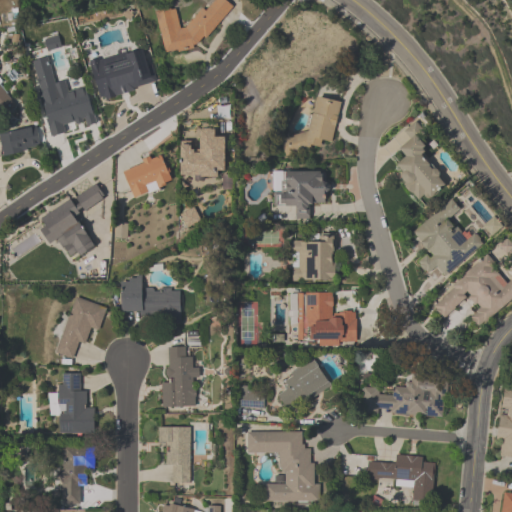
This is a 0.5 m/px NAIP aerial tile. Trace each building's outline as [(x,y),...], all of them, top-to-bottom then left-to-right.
[(165,53),(154,11),(169,8),(170,10),(174,8),(179,28),(185,27),(200,8),(204,10),(212,0),(225,0),(232,6),(204,38),(202,36),(199,40),(196,43),(192,45),(192,48),(177,52),(176,50),(165,53)] [(99,100),(151,87),(141,49),(90,62),(99,100)] [(259,86),(296,66),(289,53),(252,72),(259,86)] [(94,118),(88,88),(76,90),(78,99),(67,101),(64,91),(50,94),(55,117),(45,119),(49,139),(68,136),(66,124),(94,118)] [(333,141),(341,105),(341,102),(316,96),(308,134),(281,138),(284,155),(321,149),(322,143),(333,141)] [(446,187),(412,125),(404,130),(410,141),(399,147),(406,159),(395,164),(417,204),(446,187)] [(0,135),(0,143),(3,157),(43,148),(37,126),(0,135)] [(199,129),(199,146),(180,146),(180,177),(227,176),(227,138),(217,138),(217,129),(199,129)] [(133,200),(174,184),(162,155),(122,170),(133,200)] [(274,172),(274,206),(295,206),(295,220),(309,220),(309,202),(329,202),(329,171),(274,172)] [(71,200),(40,219),(50,236),(81,217),(71,200)] [(411,232),(427,254),(416,262),(427,276),(437,269),(444,278),(485,246),(470,227),(462,233),(450,218),(460,210),(452,200),(411,232)] [(292,281),(335,281),(335,235),(318,235),(318,243),(293,243),(292,281)] [(511,300),(511,279),(509,283),(484,256),(431,307),(444,320),(467,298),(479,310),(471,318),(482,330),(511,300)] [(180,291),(142,291),(142,280),(122,280),(122,313),(141,313),(141,322),(180,322),(180,291)] [(357,346),(357,313),(334,313),(333,293),(289,293),(290,328),(298,328),(298,342),(315,341),(315,346),(357,346)] [(98,331),(105,307),(74,298),(57,355),(75,360),(79,344),(85,346),(90,329),(98,331)] [(162,370),(162,407),(195,408),(195,380),(198,380),(198,366),(189,366),(189,348),(169,348),(169,370),(162,370)] [(330,386),(315,359),(280,379),(287,390),(277,395),(286,411),(330,386)] [(95,434),(94,409),(84,409),(83,374),(59,375),(59,394),(50,395),(50,415),(60,415),(60,434),(95,434)] [(444,419),(448,378),(409,375),(408,388),(392,387),(391,396),(381,395),(382,389),(363,388),(361,412),(444,419)] [(265,394),(257,394),(257,386),(239,386),(239,409),(265,409),(265,394)] [(511,389),(503,388),(497,444),(501,445),(500,458),(511,458),(511,389)] [(158,428),(158,448),(169,447),(170,485),(191,485),(190,427),(158,428)] [(303,431),(247,432),(247,453),(281,452),(281,483),(266,483),(266,503),(320,502),(319,465),(311,465),(311,450),(303,450),(303,431)] [(86,470),(95,470),(95,446),(61,446),(60,505),(81,505),(81,487),(86,487),(86,470)] [(435,458),(396,456),(395,463),(367,462),(366,481),(414,484),(412,504),(432,505),(435,458)] [(500,511),(511,511),(511,495),(504,494),(500,511)] [(193,511),(194,509),(165,503),(162,511),(193,511)]
